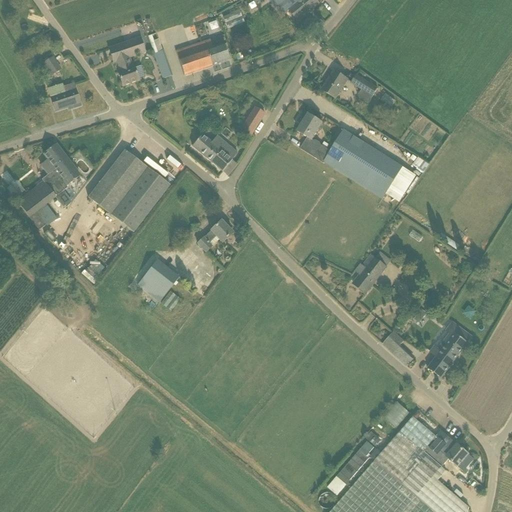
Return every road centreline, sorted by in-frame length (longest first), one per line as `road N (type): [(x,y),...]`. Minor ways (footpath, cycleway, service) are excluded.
road 1 (unclassified): [(493,450),(334,309),(223,193)]
road 2 (track): [(136,121),(80,195),(55,253),(95,300),(65,341)]
road 3 (unclassified): [(121,112),(319,39)]
road 4 (unclassified): [(223,193),(319,39)]
road 5 (unclassified): [(121,112),(36,0)]
road 6 (unclassified): [(223,193),(121,112)]
road 7 (unclassified): [(0,150),(121,112)]
